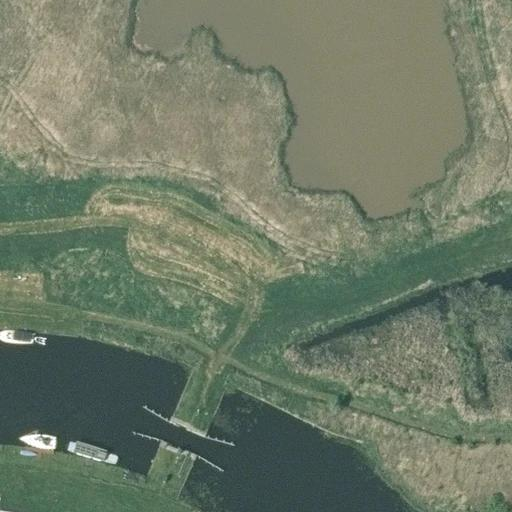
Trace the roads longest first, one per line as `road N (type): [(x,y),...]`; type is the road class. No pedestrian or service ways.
road 1 (track): [(0,248),(129,234),(205,267),(240,295),(186,427)]
road 2 (track): [(511,238),(309,309),(240,295)]
